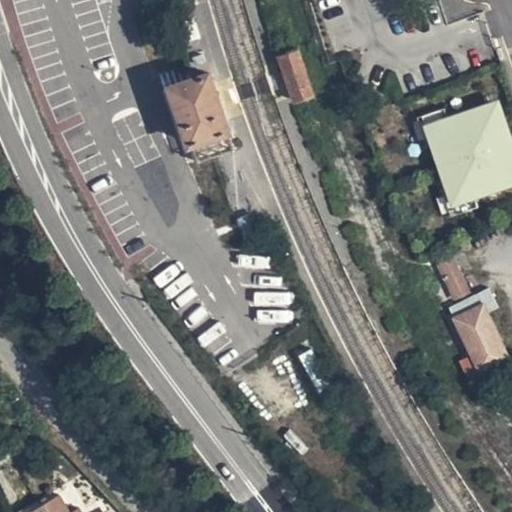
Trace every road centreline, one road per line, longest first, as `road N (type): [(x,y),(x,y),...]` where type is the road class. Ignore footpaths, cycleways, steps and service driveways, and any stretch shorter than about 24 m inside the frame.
road 1 (secondary): [(122,315),(53,173),(0,35)]
road 2 (secondary): [(270,511),(122,315)]
road 3 (secondary): [(0,108),(57,229),(122,315)]
road 4 (residential): [(0,345),(143,511)]
